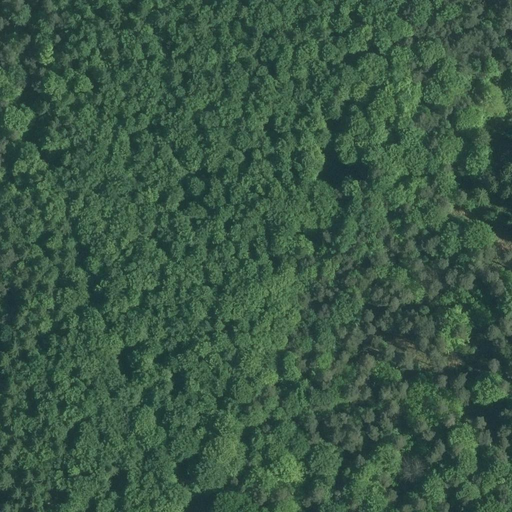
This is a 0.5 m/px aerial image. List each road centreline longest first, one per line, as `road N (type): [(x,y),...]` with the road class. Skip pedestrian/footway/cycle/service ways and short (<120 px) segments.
road 1 (track): [(396,0),(190,511)]
road 2 (track): [(214,511),(196,498),(118,348),(18,91),(0,66)]
